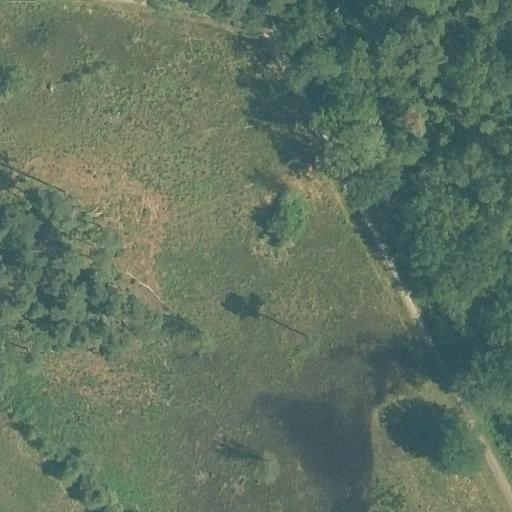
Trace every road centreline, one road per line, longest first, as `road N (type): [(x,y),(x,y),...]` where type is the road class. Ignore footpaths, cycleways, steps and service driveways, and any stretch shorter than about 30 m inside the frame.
road 1 (track): [(511,498),(273,44),(257,30)]
road 2 (track): [(257,30),(187,8),(110,0)]
